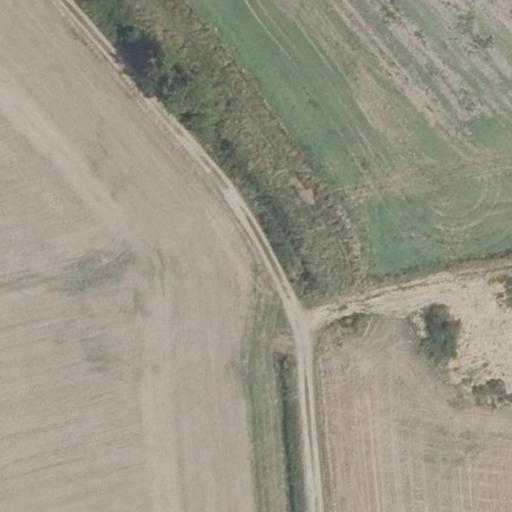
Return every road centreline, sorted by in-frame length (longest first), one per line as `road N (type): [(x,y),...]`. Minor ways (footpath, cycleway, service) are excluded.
road 1 (track): [(67,0),(205,155),(287,279),(306,339),(321,511)]
road 2 (track): [(511,273),(361,303),(306,339)]
